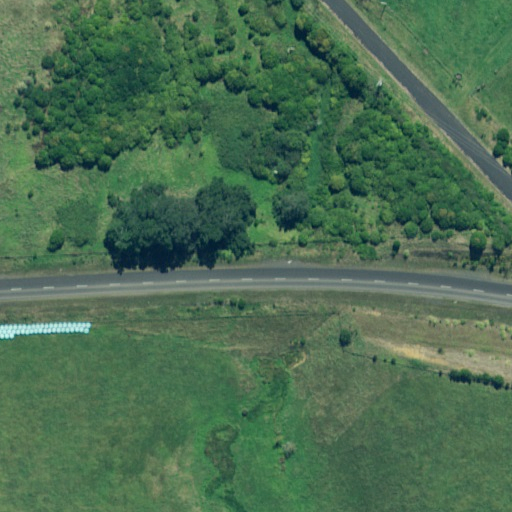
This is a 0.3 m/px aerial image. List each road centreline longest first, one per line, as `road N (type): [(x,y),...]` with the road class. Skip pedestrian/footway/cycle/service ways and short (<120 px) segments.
road 1 (unclassified): [(511,295),(312,279),(0,293)]
road 2 (residential): [(511,190),(333,0)]
